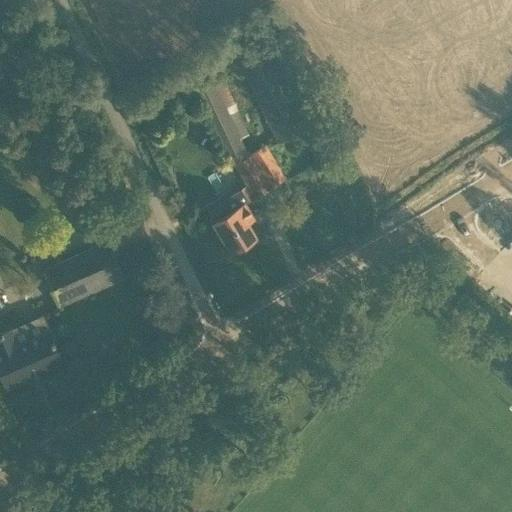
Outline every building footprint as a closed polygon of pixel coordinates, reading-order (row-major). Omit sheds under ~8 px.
[(277,143),(306,129),(260,31),(251,35),(255,43),(234,52),(277,143)] [(232,165),(234,164),(246,183),(239,188),(247,201),(254,197),(272,186),(284,178),(264,146),(255,151),(248,155),(247,151),(245,152),(239,138),(249,133),(225,82),(221,75),(219,76),(211,79),(211,77),(191,87),(197,99),(226,161),(230,160),(232,165)] [(252,217),(244,203),(229,211),(223,201),(206,211),(224,240),(230,250),(255,235),(246,220),(252,217)] [(123,276),(107,240),(41,268),(58,305),(123,276)] [(41,314),(10,328),(0,332),(0,374),(6,387),(39,372),(41,378),(65,367),(48,330),(41,314)]
